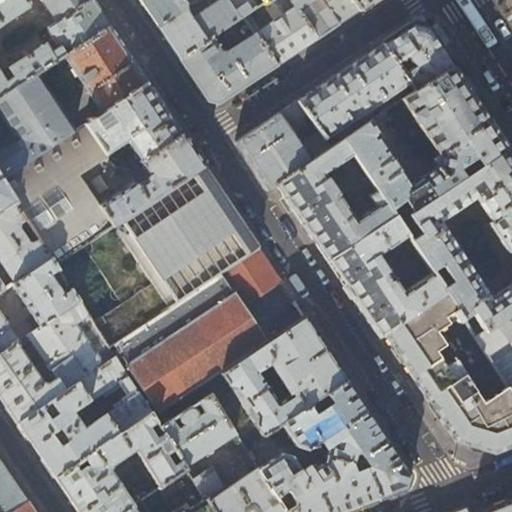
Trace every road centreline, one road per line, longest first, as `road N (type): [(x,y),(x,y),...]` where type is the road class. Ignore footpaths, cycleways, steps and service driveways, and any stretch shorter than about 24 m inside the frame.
road 1 (residential): [(205,134),(446,497)]
road 2 (residential): [(205,134),(418,0)]
road 3 (residential): [(112,0),(205,134)]
